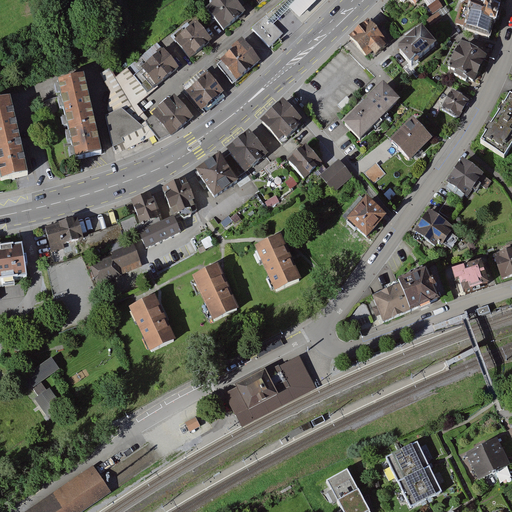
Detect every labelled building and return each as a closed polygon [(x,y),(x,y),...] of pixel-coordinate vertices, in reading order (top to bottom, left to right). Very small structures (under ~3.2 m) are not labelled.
[(234,0),(217,0),(206,9),(223,31),(245,13),(234,0)] [(290,0),(274,16),(277,19),(272,24),(274,26),(290,10),(299,20),(319,0),(290,0)] [(466,0),(463,4),(456,28),(490,40),(501,3),(490,0),(466,0)] [(438,2),(428,8),(433,16),(443,10),(438,2)] [(251,30),(269,48),(283,35),(274,26),(272,24),(277,19),(274,16),(271,14),(251,30)] [(195,21),(173,38),(189,59),(211,42),(195,21)] [(373,24),(352,41),(369,61),(390,44),(373,24)] [(427,32),(402,51),(415,69),(440,49),(427,32)] [(242,40),(219,59),(237,81),(260,61),(242,40)] [(487,53),(461,41),(448,69),(473,82),(487,53)] [(165,48),(141,67),(142,69),(133,75),(148,93),(156,87),(180,68),(165,48)] [(148,93),(133,75),(128,67),(116,77),(139,117),(141,124),(145,121),(148,118),(138,105),(149,95),(148,93)] [(116,77),(111,68),(96,76),(106,101),(106,109),(107,113),(121,108),(141,124),(139,117),(116,77)] [(207,71),(184,90),(202,111),(224,92),(207,71)] [(88,79),(61,85),(79,161),(106,155),(88,79)] [(386,84),(345,124),(361,141),(403,101),(386,84)] [(471,102),(453,93),(443,113),(462,122),(471,102)] [(175,96),(152,114),(148,118),(145,121),(155,136),(159,141),(171,136),(194,119),(175,96)] [(511,145),(511,97),(480,143),(503,159),(511,145)] [(14,101),(0,104),(0,161),(5,183),(31,177),(14,101)] [(286,105),(263,124),(283,147),(306,128),(286,105)] [(107,113),(106,114),(113,147),(125,142),(123,138),(144,126),(141,124),(121,108),(107,113)] [(414,120),(391,142),(411,162),(434,140),(414,120)] [(125,142),(113,147),(115,155),(155,136),(145,121),(141,124),(144,126),(123,138),(125,142)] [(253,135),(229,153),(247,176),(271,157),(253,135)] [(308,148),(291,163),(307,182),(325,166),(308,148)] [(222,157),(197,173),(214,199),(239,183),(222,157)] [(386,175),(377,163),(364,173),(374,185),(386,175)] [(482,177),(460,163),(445,186),(466,200),(482,177)] [(338,164),(321,178),(334,194),(351,180),(338,164)] [(188,182),(166,191),(176,217),(199,208),(188,182)] [(154,196),(133,203),(141,227),(161,221),(154,196)] [(366,199),(346,220),(366,238),(385,216),(366,199)] [(451,226),(427,210),(412,234),(436,250),(451,226)] [(176,219),(143,234),(150,250),(183,235),(176,219)] [(80,220),(47,228),(54,255),(67,251),(66,246),(85,241),(80,220)] [(284,239),(257,251),(276,295),(303,283),(284,239)] [(113,258),(90,266),(97,285),(121,276),(120,273),(143,264),(136,244),(112,253),(113,258)] [(25,248),(0,251),(0,283),(29,280),(25,248)] [(511,251),(494,257),(501,280),(511,277),(511,251)] [(485,264),(455,274),(459,284),(465,282),(467,288),(474,286),(476,292),(488,287),(486,282),(491,280),(485,264)] [(222,268),(195,280),(215,324),(242,312),(222,268)] [(401,288),(411,313),(440,301),(428,271),(399,282),(401,288)] [(401,288),(374,299),(384,324),(411,313),(401,288)] [(158,299),(131,311),(152,355),(178,344),(158,299)] [(286,347),(283,340),(253,355),(256,362),(286,347)] [(63,371),(53,358),(23,380),(31,392),(35,389),(41,398),(37,401),(51,420),(66,409),(52,389),(48,391),(43,385),(63,371)] [(277,365),(222,395),(234,417),(289,388),(277,365)] [(197,419),(186,425),(192,436),(203,430),(197,419)] [(511,464),(501,442),(469,457),(482,483),(511,467),(511,464)] [(421,445),(388,461),(411,510),(445,495),(421,445)] [(326,478),(343,511),(372,511),(349,466),(326,478)] [(93,473),(36,511),(72,511),(105,490),(93,473)]
